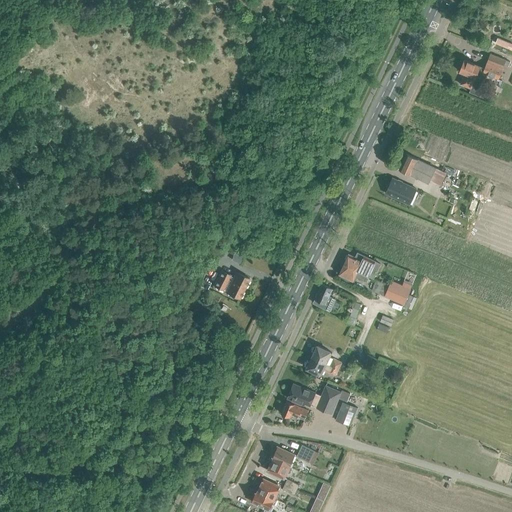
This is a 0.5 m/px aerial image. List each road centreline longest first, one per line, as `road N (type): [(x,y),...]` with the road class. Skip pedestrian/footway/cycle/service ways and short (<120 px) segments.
road 1 (secondary): [(236,416),(435,0)]
road 2 (unclassified): [(268,428),(351,443),(511,491)]
